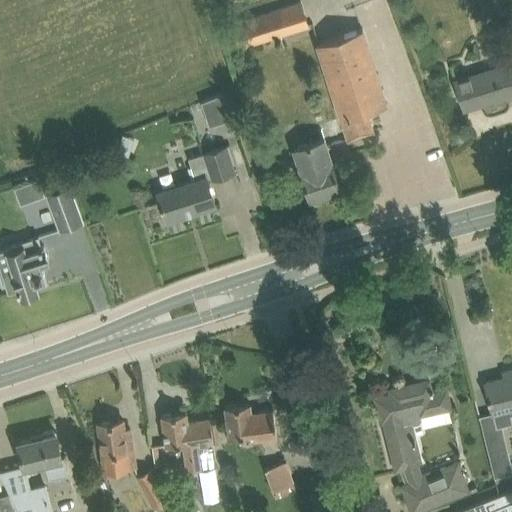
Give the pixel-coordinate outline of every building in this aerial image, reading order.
[(242,46),(309,25),(302,2),(235,23),(242,46)] [(338,106),(342,119),(348,138),(374,129),(368,110),(387,104),(363,28),(317,42),(338,106)] [(455,80),(458,89),(464,108),(511,92),(511,62),(493,68),(455,80)] [(224,91),(199,99),(207,124),(232,116),(224,91)] [(301,171),(304,179),(310,198),(341,187),(335,168),(333,161),(325,138),(294,148),(302,171),(301,171)] [(157,191),(161,202),(167,221),(217,205),(207,176),(211,175),(212,178),(235,170),(227,145),(189,158),(196,179),(157,191)] [(59,229),(84,220),(71,184),(46,193),(59,229)] [(44,191),(32,195),(40,218),(52,214),(44,191)] [(13,270),(4,272),(11,291),(18,289),(18,291),(19,290),(21,297),(39,291),(36,281),(46,278),(41,264),(49,261),(44,246),(42,246),(39,235),(5,245),(13,270)] [(486,382),(490,396),(488,396),(489,400),(491,400),(497,425),(511,421),(511,419),(511,413),(511,412),(511,369),(506,371),(508,376),(486,382)] [(396,469),(405,467),(410,481),(402,484),(413,511),(469,489),(458,461),(422,476),(417,463),(412,442),(416,441),(409,414),(420,411),(420,415),(452,407),(445,379),(431,383),(429,378),(397,386),(398,391),(375,396),(381,421),(384,420),(396,469)] [(225,405),(228,425),(229,436),(251,433),(252,439),(277,435),(273,409),(251,412),(250,402),(225,405)] [(162,414),(165,434),(166,443),(183,440),(187,469),(222,465),(216,455),(214,442),(210,417),(188,420),(186,410),(162,414)] [(99,423),(101,442),(105,469),(135,465),(130,428),(124,429),(123,419),(99,423)] [(484,434),(491,461),(494,474),(511,470),(502,429),(484,434)] [(0,469),(1,473),(10,493),(18,511),(51,511),(45,484),(30,488),(26,471),(37,469),(36,464),(46,461),(49,474),(68,470),(64,456),(62,456),(57,432),(18,441),(24,466),(2,471),(2,469),(0,469)] [(267,467),(265,467),(276,498),(297,490),(286,460),(267,467)] [(151,468),(137,476),(153,507),(156,511),(174,511),(167,499),(151,468)] [(511,489),(454,511),(504,511),(511,509),(511,489)] [(18,511),(10,493),(0,495),(0,511),(18,511)]
